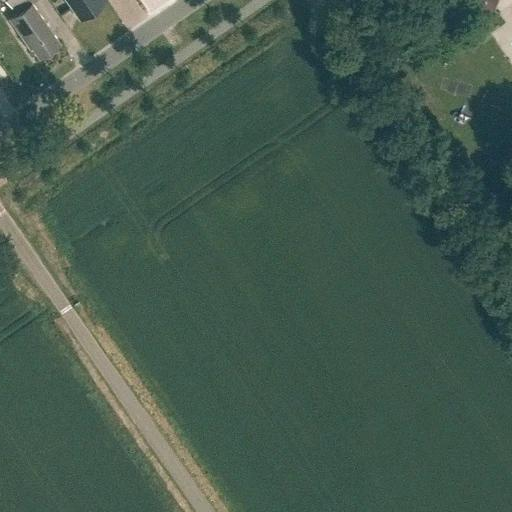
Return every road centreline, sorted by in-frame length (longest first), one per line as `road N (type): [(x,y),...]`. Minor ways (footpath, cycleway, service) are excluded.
road 1 (unclassified): [(203,511),(0,216)]
road 2 (unclassified): [(0,133),(194,0)]
